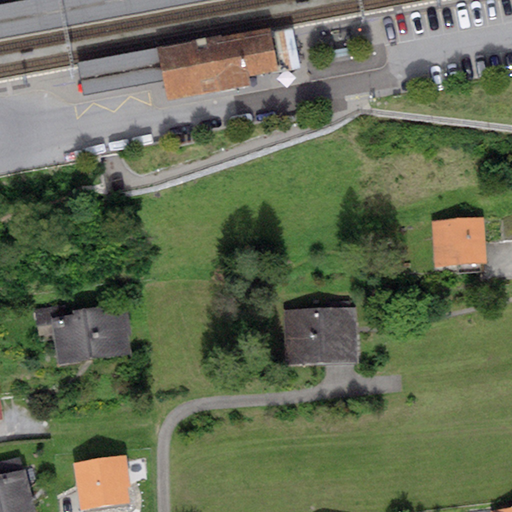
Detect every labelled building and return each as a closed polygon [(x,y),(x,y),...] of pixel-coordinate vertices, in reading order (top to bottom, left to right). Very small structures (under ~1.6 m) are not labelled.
[(49,0),(0,9),(0,39),(213,0),(49,0)] [(167,66),(175,106),(258,90),(256,80),(284,75),(277,39),(276,35),(165,56),(167,66)] [(86,81),(90,102),(162,88),(168,87),(161,55),(84,70),(86,77),(86,81)] [(485,223),(433,224),(434,275),(486,273),(485,223)] [(347,312),(283,313),(285,371),(349,370),(347,312)] [(122,314),(52,323),(58,370),(128,361),(122,314)] [(125,459),(77,466),(83,507),(127,501),(123,480),(128,480),(125,459)] [(0,480),(0,511),(30,511),(21,475),(0,480)]
